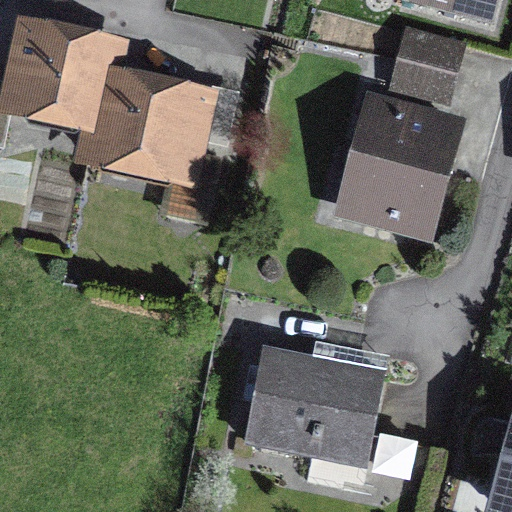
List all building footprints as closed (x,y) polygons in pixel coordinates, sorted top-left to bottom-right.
[(396,0),(395,5),(487,29),(495,0),(396,0)] [(93,145),(106,86),(114,51),(22,30),(1,125),(93,145)] [(406,33),(398,62),(454,77),(462,47),(406,33)] [(454,77),(398,62),(391,89),(448,103),(454,77)] [(106,86),(93,145),(87,177),(198,201),(218,110),(106,86)] [(331,224),(431,249),(461,128),(361,103),(331,224)] [(242,442),(366,468),(386,376),(262,349),(242,442)] [(382,428),(374,469),(412,476),(420,435),(382,428)] [(511,509),(511,452),(498,506),(511,509)]
